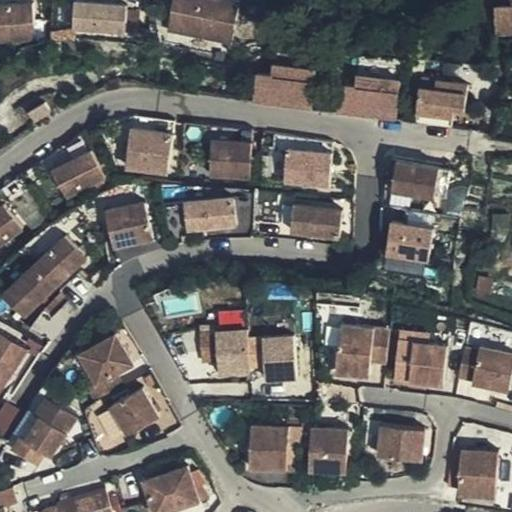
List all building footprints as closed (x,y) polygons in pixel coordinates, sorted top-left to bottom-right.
[(0,0),(0,38),(39,37),(38,0),(0,0)] [(130,32),(129,0),(76,0),(77,32),(130,32)] [(174,0),(171,31),(237,39),(241,0),(174,0)] [(511,6),(497,7),(496,36),(511,35),(511,6)] [(258,102),(298,107),(299,98),(317,99),(321,70),(277,64),(276,77),(261,75),(258,102)] [(345,85),(342,112),(382,117),(383,107),(401,110),(405,80),(361,75),(360,87),(345,85)] [(426,77),(421,111),(458,116),(459,109),(469,110),(472,83),(426,77)] [(299,98),(298,107),(316,109),(317,99),(299,98)] [(41,100),(26,111),(32,120),(47,108),(41,100)] [(383,107),(382,117),(400,120),(401,110),(383,107)] [(421,111),(421,122),(457,127),(458,116),(421,111)] [(511,115),(500,113),(494,135),(493,140),(511,142),(511,115)] [(130,119),(129,132),(171,135),(172,122),(130,119)] [(185,128),(184,138),(213,139),(253,141),(253,131),(185,128)] [(171,135),(129,132),(127,171),(168,175),(171,135)] [(213,139),(211,176),(251,178),(253,141),(213,139)] [(54,170),(68,197),(106,177),(92,149),(54,170)] [(338,155),(288,149),(285,177),(334,183),(338,155)] [(390,190),(432,199),(438,169),(396,160),(391,159),(388,174),(393,175),(390,190)] [(189,233),(238,229),(236,201),(186,205),(189,233)] [(147,202),(109,210),(117,248),(155,239),(152,221),(147,202)] [(344,210),(295,203),(291,231),(341,238),(344,210)] [(7,204),(0,208),(0,246),(25,229),(7,204)] [(433,215),(409,212),(407,226),(391,224),(389,240),(386,258),(428,265),(434,231),(431,231),(433,215)] [(511,227),(511,213),(486,213),(485,226),(511,227)] [(164,219),(152,221),(155,239),(157,245),(168,243),(164,219)] [(71,239),(40,269),(61,291),(92,261),(71,239)] [(30,321),(61,291),(40,269),(8,299),(30,321)] [(82,273),(62,292),(72,302),(92,282),(82,273)] [(491,283),(480,281),(478,293),(489,294),(491,283)] [(374,357),(389,359),(392,323),(344,319),(339,369),(372,372),(374,357)] [(222,356),(222,370),(269,368),(269,376),(300,375),(298,328),(254,331),(253,321),(203,323),(204,357),(222,356)] [(404,325),(402,334),(429,337),(430,328),(404,325)] [(4,332),(0,337),(0,398),(2,400),(34,351),(4,332)] [(398,374),(447,379),(451,340),(429,337),(402,334),(398,374)] [(100,404),(126,390),(119,377),(136,367),(119,336),(84,356),(100,385),(92,390),(100,404)] [(473,348),(467,378),(482,380),(482,383),(511,388),(511,350),(489,346),(488,351),(473,348)] [(147,390),(115,408),(132,437),(164,419),(147,390)] [(55,460),(79,420),(48,401),(38,417),(43,420),(29,443),(55,460)] [(382,450),(425,455),(428,424),(386,419),(382,450)] [(255,420),(254,463),(290,465),(291,443),(292,422),(255,420)] [(304,422),(292,422),(291,443),(303,443),(304,422)] [(315,422),(313,465),(350,466),(352,423),(315,422)] [(464,445),(462,488),(499,490),(502,447),(464,445)] [(147,483),(156,511),(175,511),(202,503),(212,500),(203,487),(197,489),(190,468),(147,483)] [(114,511),(107,488),(60,503),(62,511),(114,511)] [(15,489),(0,492),(0,511),(8,511),(7,507),(20,503),(15,489)]
